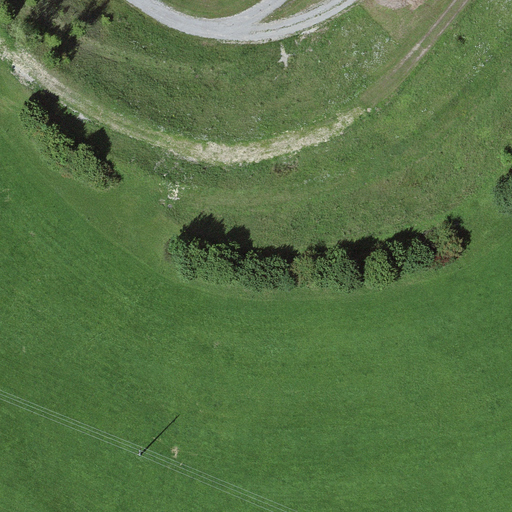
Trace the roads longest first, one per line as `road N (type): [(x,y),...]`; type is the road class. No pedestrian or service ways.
road 1 (track): [(511,43),(448,124),(386,166),(308,190),(229,201),(138,183),(71,148),(0,36)]
road 2 (track): [(456,0),(369,104),(309,137),(234,153),(166,142),(15,66)]
road 3 (track): [(295,28),(226,32),(170,21),(133,0)]
